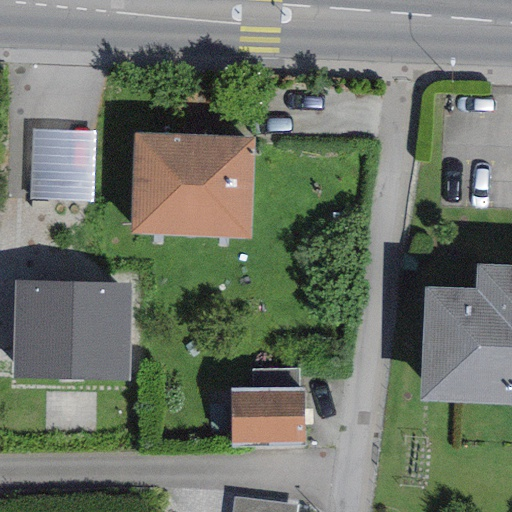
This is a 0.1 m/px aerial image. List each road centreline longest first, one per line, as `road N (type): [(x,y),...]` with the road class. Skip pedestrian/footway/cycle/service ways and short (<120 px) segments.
road 1 (residential): [(415,28),(351,511)]
road 2 (primary): [(415,28),(0,5)]
